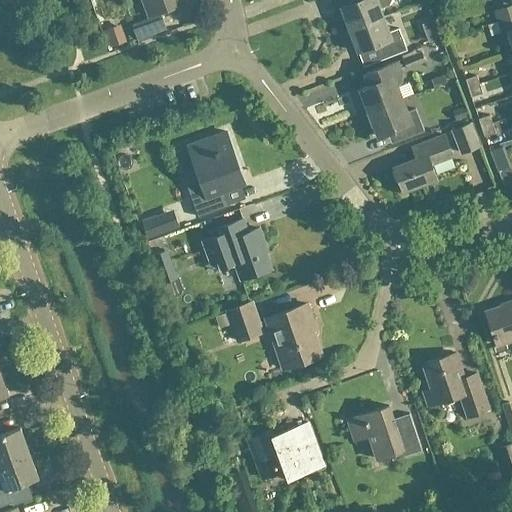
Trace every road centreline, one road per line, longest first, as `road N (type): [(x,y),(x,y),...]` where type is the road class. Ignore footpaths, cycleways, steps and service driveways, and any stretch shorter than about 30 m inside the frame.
road 1 (tertiary): [(110,511),(0,196)]
road 2 (residential): [(219,48),(261,81),(377,233),(400,249)]
road 3 (residential): [(0,138),(197,65),(219,48)]
road 4 (residential): [(281,398),(368,355),(400,249)]
